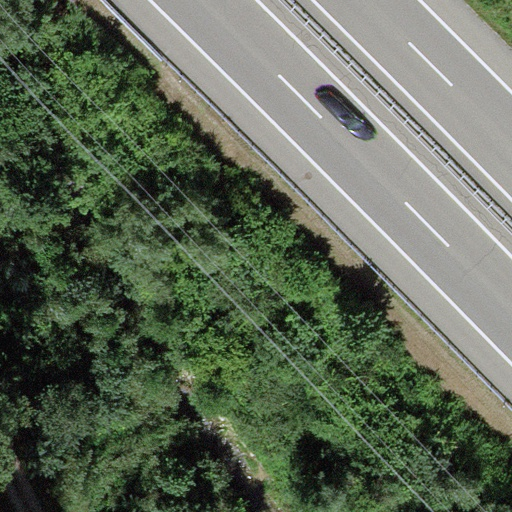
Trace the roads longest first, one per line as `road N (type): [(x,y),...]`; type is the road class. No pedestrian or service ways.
road 1 (motorway): [(201,0),(511,313)]
road 2 (motorway): [(511,141),(370,0)]
road 3 (track): [(82,511),(0,379)]
